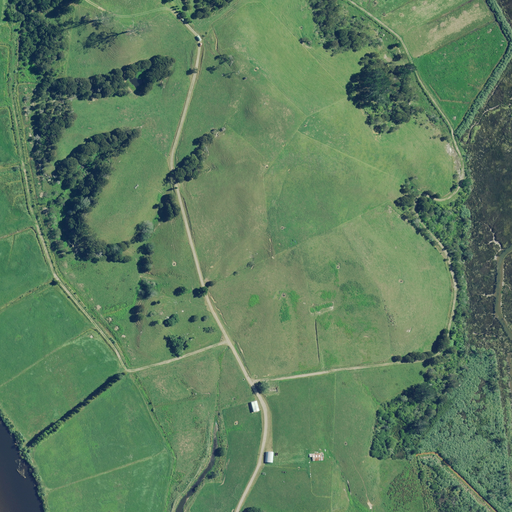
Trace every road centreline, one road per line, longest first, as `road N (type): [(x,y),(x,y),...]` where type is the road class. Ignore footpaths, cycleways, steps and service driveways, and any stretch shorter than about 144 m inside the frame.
road 1 (unclassified): [(231,511),(253,467),(255,407),(199,289),(171,189)]
road 2 (track): [(177,9),(191,26),(198,61),(171,189)]
